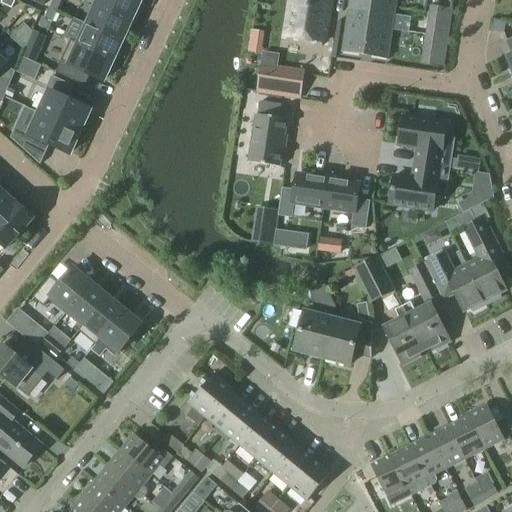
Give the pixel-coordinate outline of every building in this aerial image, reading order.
[(12,0),(2,0),(1,5),(12,9),(15,1),(12,0)] [(57,12),(62,1),(59,0),(53,0),(50,8),(57,12)] [(130,22),(139,2),(134,0),(89,0),(88,2),(96,6),(130,22)] [(330,0),(289,0),(284,38),(324,44),(330,0)] [(350,0),(342,53),(386,60),(394,0),(350,0)] [(130,22),(96,6),(88,25),(87,26),(88,26),(121,42),(130,22)] [(52,23),(57,12),(50,8),(44,19),(52,23)] [(430,22),(427,36),(447,39),(449,25),(430,22)] [(87,26),(88,25),(83,23),(74,43),(112,61),(121,42),(88,26),(87,26)] [(503,34),(504,26),(492,24),(490,32),(503,34)] [(60,62),(55,73),(84,87),(89,75),(102,82),(112,61),(74,43),(70,41),(60,62)] [(425,50),(423,64),(442,67),(445,53),(425,50)] [(14,75),(5,66),(6,65),(0,59),(0,100),(2,102),(14,75)] [(299,100),(302,76),(275,72),(273,81),(259,79),(257,93),(299,100)] [(49,93),(39,115),(79,133),(89,111),(66,101),(72,86),(51,76),(45,91),(49,93)] [(255,116),(248,163),(280,168),(282,152),(284,153),(287,137),(284,136),(287,121),(279,119),(281,106),(259,103),(257,116),(255,116)] [(17,129),(12,140),(40,166),(49,145),(69,155),(79,133),(39,115),(26,109),(17,129)] [(448,174),(454,140),(444,139),(446,125),(402,118),(398,146),(417,149),(414,168),(448,174)] [(444,200),(448,174),(414,168),(413,180),(393,177),(389,205),(432,212),(434,198),(444,200)] [(472,194),(456,201),(463,214),(470,211),(482,204),(487,202),(494,199),(489,176),(475,174),(472,194)] [(323,208),(327,181),(296,176),(293,192),(282,190),(278,216),(291,218),(293,204),(323,208)] [(357,201),(359,185),(327,181),(323,208),(354,213),(352,227),(365,229),(369,203),(357,201)] [(0,222),(16,206),(15,205),(0,191),(0,222)] [(22,231),(33,219),(16,204),(15,205),(16,206),(0,222),(0,244),(6,249),(15,239),(16,240),(23,232),(22,231)] [(475,220),(463,226),(465,230),(470,242),(479,259),(466,266),(484,302),(486,305),(500,299),(499,294),(506,291),(494,268),(507,262),(491,231),(486,220),(489,218),(483,205),(482,204),(470,211),(475,220)] [(278,210),(257,207),(253,239),(253,243),(273,246),(274,242),(275,231),(278,210)] [(273,246),(273,247),(287,249),(287,246),(289,233),(275,231),(274,242),(273,246)] [(437,252),(455,252),(455,238),(437,239),(437,252)] [(325,251),(325,252),(340,254),(340,252),(341,242),(326,240),(325,251)] [(444,255),(424,265),(439,295),(451,290),(454,296),(463,312),(469,309),(473,312),(486,305),(484,302),(466,266),(453,272),(444,255)] [(378,258),(353,270),(369,302),(394,290),(378,258)] [(165,259),(158,265),(173,281),(180,274),(165,259)] [(424,265),(410,272),(424,302),(439,295),(424,265)] [(50,277),(32,299),(43,308),(48,301),(65,315),(68,312),(68,311),(90,284),(72,270),(60,285),(50,277)] [(68,311),(68,312),(84,324),(85,325),(106,298),(90,284),(68,311)] [(123,312),(106,298),(85,325),(84,324),(78,332),(96,346),(102,339),(101,339),(123,312)] [(410,303),(402,307),(425,352),(431,349),(432,352),(449,343),(430,304),(415,312),(410,303)] [(399,320),(384,327),(403,366),(421,357),(419,354),(425,352),(402,307),(395,311),(399,320)] [(14,317),(8,324),(16,331),(25,338),(29,333),(36,325),(19,311),(14,317)] [(101,339),(102,339),(119,353),(140,326),(123,312),(101,339)] [(305,312),(295,351),(322,358),(332,320),(305,312)] [(268,349),(284,331),(270,319),(254,337),(268,349)] [(332,320),(322,358),(349,365),(352,354),(372,358),(371,324),(360,321),(359,326),(332,320)] [(47,337),(41,344),(57,357),(63,350),(47,337)] [(2,345),(0,347),(0,380),(2,382),(4,379),(27,398),(43,378),(47,374),(56,381),(64,371),(28,340),(15,356),(2,345)] [(72,358),(66,365),(74,371),(80,365),(72,358)] [(80,365),(74,371),(82,378),(88,371),(80,365)] [(194,409),(187,416),(199,426),(206,419),(230,391),(232,389),(214,374),(210,379),(205,376),(189,396),(193,399),(189,405),(194,409)] [(79,386),(70,378),(64,385),(73,393),(79,386)] [(230,391),(206,419),(223,432),(246,404),(230,391)] [(0,447),(23,467),(41,445),(12,421),(19,412),(0,396),(0,447)] [(246,404),(223,432),(239,446),(263,418),(246,404)] [(466,415),(467,418),(484,450),(504,440),(496,424),(502,421),(496,408),(490,411),(486,405),(466,415)] [(263,418),(239,446),(256,460),(280,432),(263,418)] [(467,418),(449,427),(465,460),(484,450),(467,418)] [(449,427),(429,437),(446,470),(465,460),(449,427)] [(280,432),(256,460),(273,474),(297,446),(280,432)] [(134,434),(120,450),(151,476),(160,465),(164,469),(173,457),(161,448),(157,453),(134,434)] [(169,434),(163,441),(170,447),(176,440),(169,434)] [(429,437),(410,446),(430,486),(435,483),(436,479),(434,475),(446,470),(429,437)] [(176,440),(170,447),(177,453),(184,446),(176,440)] [(297,446),(273,474),(290,488),(313,460),(297,446)] [(410,446),(391,456),(411,496),(430,486),(410,446)] [(120,450),(107,466),(144,497),(147,494),(147,489),(143,486),(151,476),(120,450)] [(196,450),(187,461),(194,467),(203,456),(196,450)] [(203,456),(194,467),(202,473),(211,462),(203,456)] [(391,456),(371,466),(387,499),(391,506),(411,496),(391,456)] [(313,460),(290,488),(307,502),(330,474),(313,460)] [(107,466),(94,481),(125,507),(134,497),(138,500),(142,500),(144,497),(107,466)] [(226,474),(221,481),(231,490),(238,483),(226,474)] [(207,478),(201,485),(211,493),(217,486),(207,478)] [(94,481),(81,497),(99,511),(120,511),(125,507),(94,481)] [(238,483),(231,490),(243,500),(249,492),(238,483)] [(182,484),(173,494),(180,500),(189,490),(182,484)] [(492,485),(481,492),(486,500),(497,494),(492,485)] [(481,492),(469,498),(474,507),(486,500),(481,492)] [(173,494),(158,511),(170,511),(180,500),(173,494)] [(193,494),(180,510),(182,511),(195,511),(203,502),(193,494)] [(99,511),(81,497),(68,511),(99,511)] [(260,501),(254,509),(257,511),(269,511),(271,511),(260,501)] [(461,501),(449,508),(451,511),(462,511),(466,510),(461,501)]
